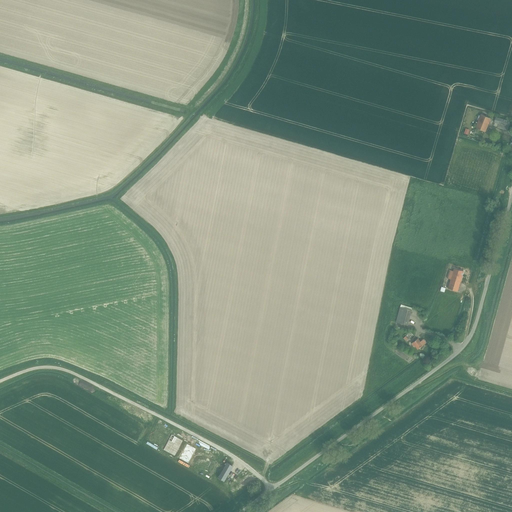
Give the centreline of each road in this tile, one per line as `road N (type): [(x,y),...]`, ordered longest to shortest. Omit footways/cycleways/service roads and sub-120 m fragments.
road 1 (unclassified): [(270,489),(468,340),(511,194)]
road 2 (unclassified): [(0,382),(40,367),(62,369),(234,457),(270,489)]
